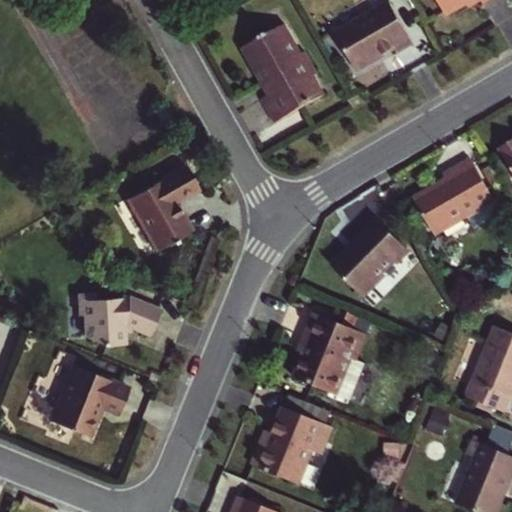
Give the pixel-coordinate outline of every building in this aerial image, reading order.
[(481,0),(484,4),(489,0),(438,0),(447,15),(472,0),(481,0)] [(398,53),(414,44),(390,2),(334,33),(356,71),(396,48),(398,53)] [(301,54),(284,25),(243,48),(268,94),(261,97),(276,123),(324,96),(313,77),(320,73),(307,51),(301,54)] [(161,127),(172,122),(162,105),(152,110),(161,127)] [(511,139),(498,147),(511,170),(511,139)] [(494,199),(471,158),(443,174),(445,179),(414,197),(436,233),(466,215),(474,229),(500,214),(492,200),(494,199)] [(175,202),(198,188),(185,165),(155,182),(128,198),(157,250),(192,230),(175,202)] [(489,165),(482,169),(492,186),(498,182),(489,165)] [(410,252),(374,216),(362,227),(366,232),(332,265),(364,297),(385,277),(380,273),(393,261),(397,265),(410,252)] [(151,332),(161,308),(129,295),(94,300),(93,293),(75,295),(77,313),(82,313),(85,337),(106,344),(125,343),(124,332),(120,330),(124,321),(151,332)] [(313,312),(300,343),(308,346),(304,354),(294,377),(335,394),(345,398),(350,396),(364,362),(356,359),(367,334),(313,312)] [(511,400),(511,332),(495,326),(467,398),(504,413),(510,400),(511,400)] [(308,346),(300,343),(297,351),(304,354),(308,346)] [(118,416),(129,387),(74,365),(50,421),(88,436),(100,409),(118,416)] [(338,412),(289,392),(282,407),(332,427),(338,412)] [(321,453),(332,427),(282,407),(272,432),(267,445),(260,442),(251,464),(298,483),(312,450),(321,453)] [(267,445),(272,432),(264,430),(260,442),(267,445)] [(473,511),(494,511),(511,470),(511,456),(481,444),(456,505),(473,511)] [(280,511),(238,495),(231,511),(280,511)]
